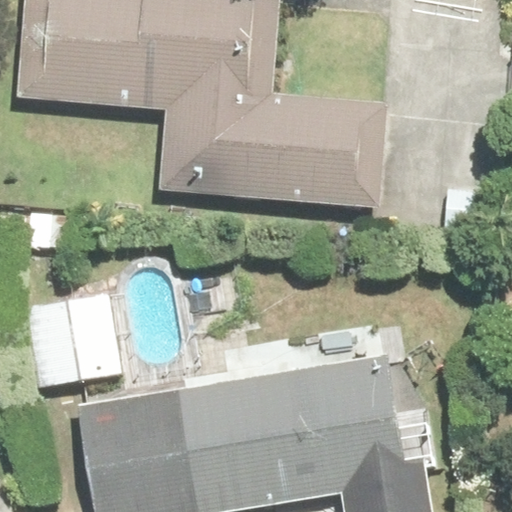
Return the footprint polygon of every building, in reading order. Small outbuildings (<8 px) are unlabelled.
[(511,10),(498,9),(494,90),(511,91),(511,10)] [(215,40),(0,20),(0,152),(101,161),(96,237),(328,252),(335,149),(206,140),(215,40)] [(511,300),(502,408),(511,408),(511,300)] [(47,339),(0,343),(0,438),(55,433),(47,339)] [(334,511),(324,416),(17,451),(23,511),(334,511)] [(511,511),(511,493),(479,492),(478,511),(511,511)]
